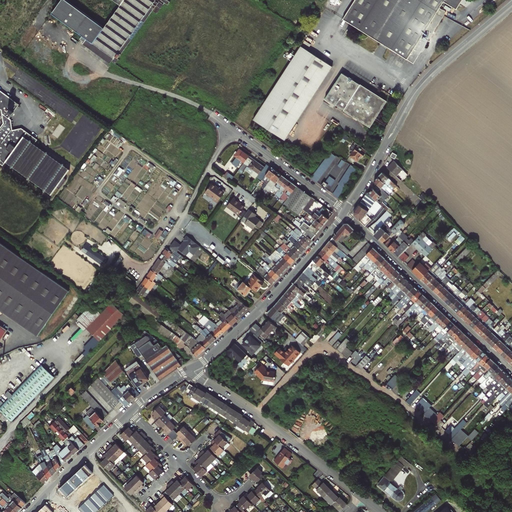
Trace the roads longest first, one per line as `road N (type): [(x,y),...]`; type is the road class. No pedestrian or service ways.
road 1 (track): [(254,412),(318,344),(449,442),(468,467)]
road 2 (tertiary): [(344,211),(415,91),(511,5)]
road 3 (residential): [(344,211),(511,372)]
road 4 (tertiary): [(344,211),(261,308),(188,369)]
road 5 (residential): [(188,369),(360,496)]
road 6 (residential): [(230,127),(143,274)]
road 7 (tertiary): [(131,412),(28,511)]
road 8 (residential): [(230,127),(344,211)]
